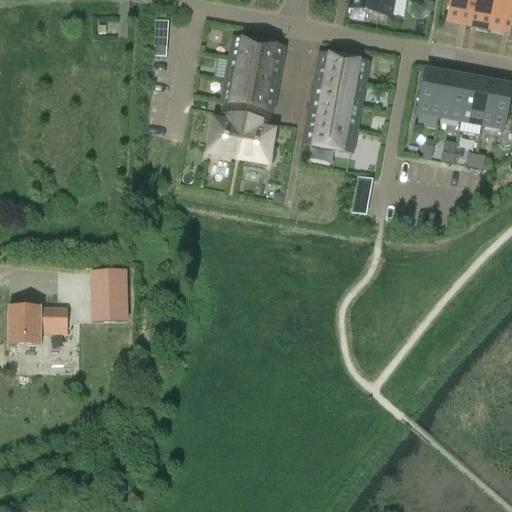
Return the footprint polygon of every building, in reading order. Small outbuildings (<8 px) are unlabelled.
[(348,0),(346,11),(350,12),(349,19),(365,22),(366,15),(391,20),(394,0),(348,0)] [(473,0),(450,0),(446,22),(468,26),(473,0)] [(495,0),(473,0),(468,26),(489,30),(495,0)] [(511,0),(495,0),(489,30),(510,34),(511,34),(511,27),(511,0)] [(422,3),(420,11),(432,14),(433,5),(422,3)] [(167,24),(155,24),(155,32),(167,33),(167,24)] [(155,32),(154,41),(166,42),(167,33),(155,32)] [(233,40),(229,62),(280,71),(284,49),(233,40)] [(166,42),(154,41),(154,49),(165,50),(166,42)] [(165,59),(165,50),(154,49),(153,58),(165,59)] [(364,88),(368,64),(319,55),(314,79),(364,88)] [(229,62),(225,83),(276,92),(280,71),(229,62)] [(425,71),(417,116),(439,120),(447,75),(425,71)] [(468,79),(447,75),(439,120),(460,124),(468,79)] [(360,106),(364,88),(314,79),(310,101),(359,110),(360,106)] [(489,83),(468,79),(460,124),(481,128),(489,83)] [(225,83),(221,105),(238,108),(246,110),(255,112),(272,115),(276,92),(225,83)] [(511,87),(489,83),(481,128),(503,132),(511,87)] [(355,133),(359,110),(310,101),(306,124),(355,133)] [(246,110),(238,108),(236,119),(219,116),(218,123),(213,123),(207,155),(237,161),(246,110)] [(272,134),(268,133),(269,126),(253,123),(255,112),(246,110),(237,161),(266,166),(272,134)] [(351,156),(355,133),(306,124),(302,147),(351,156)] [(424,149),(422,160),(431,162),(433,150),(424,149)] [(442,155),(440,164),(452,166),(454,157),(442,155)] [(467,156),(465,168),(473,170),(475,158),(467,156)] [(475,158),(473,170),(482,171),(484,160),(475,158)] [(371,183),(359,181),(357,189),(369,191),(371,183)] [(369,191),(357,189),(356,198),(368,200),(369,191)] [(356,198),(354,206),(366,208),(368,200),(356,198)] [(354,206),(352,215),(365,217),(366,208),(354,206)] [(126,272),(88,273),(90,324),(128,323),(126,272)] [(8,312),(8,348),(40,348),(40,330),(67,330),(67,321),(66,310),(40,310),(40,311),(8,312)]
